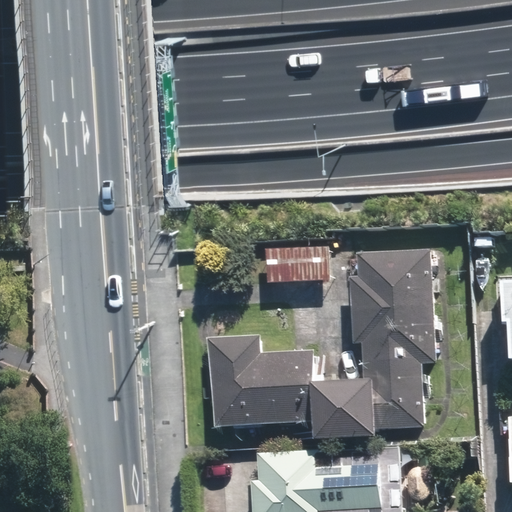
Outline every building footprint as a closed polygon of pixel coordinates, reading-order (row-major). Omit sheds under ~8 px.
[(277,286),(337,283),(336,248),(275,251),(277,286)] [(437,250),(363,254),(365,278),(356,278),(360,346),(369,345),(371,383),(325,385),(324,352),(271,355),(270,338),(214,341),(220,430),(323,424),(324,445),(386,441),(386,432),(432,429),(429,366),(443,365),(437,250)] [(511,347),(511,287),(503,288),(506,329),(511,329),(511,347)] [(258,511),(407,511),(405,450),(323,454),(323,453),(263,456),(265,482),(257,482),(258,511)] [(430,472),(409,471),(409,503),(429,504),(430,472)]
